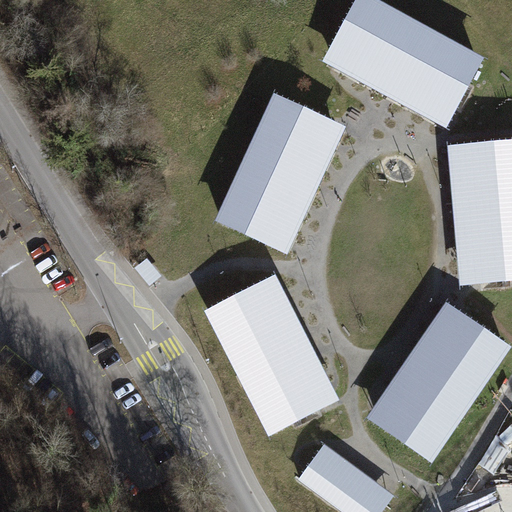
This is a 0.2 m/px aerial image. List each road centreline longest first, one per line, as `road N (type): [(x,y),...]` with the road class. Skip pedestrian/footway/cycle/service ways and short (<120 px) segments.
road 1 (tertiary): [(252,511),(0,106)]
road 2 (track): [(511,388),(434,511)]
